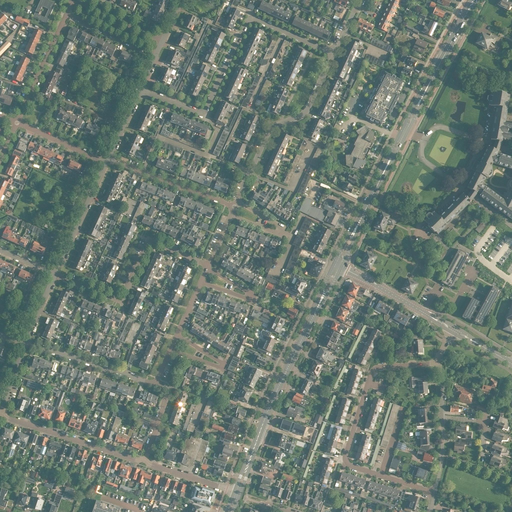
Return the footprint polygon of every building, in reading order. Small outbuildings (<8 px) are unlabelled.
[(33,17),(46,23),(55,3),(48,0),(40,0),(36,8),(40,10),(42,6),(48,9),(45,17),(38,14),(39,12),(36,11),(33,17)] [(130,0),(126,8),(133,11),(137,4),(132,1),(130,0)] [(503,9),(506,11),(507,9),(508,10),(511,5),(511,2),(507,0),(498,0),(497,4),(503,8),(503,9)] [(259,9),(265,12),(268,4),(262,1),(259,9)] [(157,8),(164,11),(167,6),(159,2),(158,5),(153,3),(151,5),(157,8)] [(265,12),(270,14),(274,7),(271,5),(272,3),(270,2),(269,2),(268,4),(265,12)] [(389,3),(387,8),(394,11),(395,12),(396,10),(395,9),(396,7),(389,3)] [(230,14),(237,17),(240,12),(236,10),(237,7),(232,4),(230,7),(229,7),(227,13),(230,14)] [(274,7),(270,14),(276,17),(281,7),(275,4),(274,7)] [(285,12),(282,11),(283,8),(281,7),(276,17),(282,19),(285,12)] [(436,7),(435,10),(433,13),(435,14),(442,18),(444,12),(441,10),(441,9),(436,7)] [(149,11),(154,13),(161,17),(164,11),(157,8),(155,11),(149,8),(149,11)] [(395,15),(394,15),(393,14),(394,11),(387,8),(384,13),(392,16),(394,18),(395,15)] [(286,9),(285,12),(282,19),(288,22),(291,15),(288,13),(289,11),(286,9)] [(143,16),(159,23),(161,17),(146,10),(143,16)] [(0,14),(0,19),(3,23),(6,26),(8,24),(5,20),(7,18),(2,13),(0,14)] [(384,13),(382,17),(389,21),(391,21),(391,20),(390,19),(392,16),(384,13)] [(186,20),(194,24),(196,25),(199,19),(196,17),(196,18),(189,14),(186,20)] [(230,14),(227,20),(235,23),(237,17),(230,14)] [(292,24),(298,27),(301,19),(296,17),(292,24)] [(382,17),(380,22),(387,26),(388,26),(389,24),(388,24),(389,21),(382,17)] [(358,26),(361,28),(364,20),(360,18),(355,26),(358,27),(358,26)] [(298,27),(304,29),(307,22),(301,19),(298,27)] [(194,24),(186,20),(183,26),(191,30),(194,24)] [(235,23),(227,20),(224,26),(232,29),(235,23)] [(363,29),(365,30),(369,23),(364,20),(361,28),(360,29),(362,30),(363,29)] [(422,24),(434,30),(437,24),(431,21),(429,24),(423,22),(422,24)] [(304,29),(309,32),(313,25),(307,22),(304,29)] [(387,26),(380,22),(377,27),(386,31),(387,29),(386,28),(387,26)] [(369,23),(365,30),(365,31),(367,32),(367,31),(370,33),(374,25),(369,23)] [(434,30),(422,24),(420,28),(421,28),(420,30),(421,31),(425,33),(431,36),(432,35),(434,32),(433,31),(434,30)] [(211,28),(217,31),(215,37),(222,40),(225,35),(221,33),(222,30),(212,25),(211,28)] [(309,32),(315,35),(319,27),(313,25),(309,32)] [(315,35),(321,37),(324,30),(319,27),(315,35)] [(66,41),(74,44),(75,41),(74,41),(79,30),(79,29),(78,29),(77,28),(76,28),(75,28),(74,28),(73,28),(72,28),(71,29),(70,29),(70,30),(71,31),(69,35),(68,35),(67,38),(66,41)] [(253,34),(260,38),(265,40),(266,37),(262,35),(263,32),(255,28),(253,34)] [(29,33),(32,35),(40,38),(42,33),(35,29),(33,32),(29,31),(28,33),(29,33)] [(78,39),(84,42),(88,34),(86,33),(87,32),(85,31),(84,32),(82,31),(80,30),(79,32),(75,41),(77,42),(78,39)] [(324,30),(321,37),(327,40),(330,33),(324,30)] [(178,38),(186,42),(188,36),(180,32),(178,38)] [(26,38),(30,40),(37,44),(40,38),(32,35),(29,33),(28,37),(27,36),(26,38)] [(482,48),(483,49),(485,49),(486,48),(487,48),(491,41),(494,43),(497,37),(491,34),(489,36),(487,35),(487,36),(482,33),(476,42),(483,46),(482,46),(482,48)] [(88,49),(94,37),(88,34),(84,42),(87,43),(86,48),(88,49)] [(253,34),(250,40),(258,43),(260,38),(253,34)] [(210,38),(213,40),(212,43),(220,46),(222,40),(215,37),(211,35),(210,38)] [(94,37),(88,50),(90,51),(93,46),(96,47),(100,40),(98,39),(98,37),(96,36),(96,38),(94,37)] [(186,42),(178,38),(175,44),(183,48),(186,42)] [(362,46),(364,43),(356,39),(355,42),(351,40),(349,46),(356,50),(359,45),(362,46)] [(413,48),(423,52),(427,43),(417,39),(413,48)] [(23,44),(27,46),(35,49),(37,44),(30,40),(28,43),(24,42),(23,44)] [(64,45),(63,46),(71,50),(71,49),(74,44),(66,41),(66,40),(65,42),(64,42),(63,44),(64,45)] [(102,41),(100,40),(96,47),(99,49),(96,54),(99,55),(105,42),(103,41),(102,40),(102,41)] [(250,40),(247,46),(255,49),(258,43),(250,40)] [(0,48),(0,55),(11,44),(7,41),(0,48)] [(104,51),(107,53),(111,45),(109,44),(109,42),(108,42),(107,43),(105,42),(99,55),(101,55),(104,51)] [(212,43),(209,48),(217,52),(220,46),(212,43)] [(307,52),(304,50),(305,48),(297,44),(295,48),(298,50),(296,54),(304,58),(307,52)] [(111,45),(107,53),(110,54),(110,56),(112,57),(111,60),(114,61),(119,50),(116,49),(117,48),(111,45)] [(21,49),(25,51),(27,52),(32,55),(35,49),(27,46),(26,49),(22,47),(21,49)] [(71,54),(72,51),(71,50),(63,46),(62,48),(61,47),(60,49),(61,50),(60,52),(73,58),(74,58),(75,55),(71,54)] [(255,49),(247,46),(245,51),(252,55),(255,49)] [(346,52),(354,55),(356,50),(349,46),(346,52)] [(217,52),(209,48),(207,47),(204,53),(207,54),(214,58),(217,52)] [(121,59),(124,61),(128,53),(122,50),(121,52),(119,50),(114,61),(116,62),(118,59),(120,60),(121,59)] [(172,50),(169,56),(177,59),(180,54),(172,50)] [(254,55),(252,55),(245,51),(242,57),(250,60),(253,62),(254,59),(253,58),(254,55)] [(72,60),(73,58),(60,52),(60,54),(58,53),(57,55),(59,56),(58,58),(66,61),(67,58),(71,59),(72,60)] [(344,58),(351,61),(354,55),(346,52),(344,58)] [(403,63),(405,63),(406,64),(406,63),(414,67),(417,61),(409,57),(410,56),(410,55),(405,52),(403,52),(402,55),(401,57),(403,58),(405,59),(403,63)] [(128,53),(124,61),(127,62),(126,67),(128,68),(133,56),(128,53)] [(214,58),(207,54),(204,60),(212,64),(214,58)] [(294,60),(301,63),(304,58),(296,54),(294,60)] [(177,59),(169,56),(167,62),(177,66),(179,60),(177,59)] [(15,61),(19,62),(27,66),(30,60),(22,57),(21,60),(16,59),(15,61)] [(239,63),(247,66),(248,67),(250,64),(248,64),(250,60),(242,57),(239,63)] [(64,65),(66,61),(58,58),(57,59),(56,59),(56,60),(56,61),(55,63),(60,66),(59,70),(65,73),(67,69),(65,67),(66,65),(64,65)] [(341,63),(349,67),(351,61),(344,58),(341,63)] [(294,60),(292,62),(291,65),(299,69),(301,63),(294,60)] [(398,71),(401,72),(409,76),(412,70),(403,67),(405,63),(403,63),(400,61),(399,62),(396,60),(394,63),(398,65),(398,67),(400,68),(398,71)] [(27,66),(19,62),(18,65),(14,64),(13,66),(17,68),(25,71),(27,66)] [(341,63),(338,69),(346,73),(347,73),(350,67),(349,67),(341,63)] [(299,69),(291,65),(288,64),(287,67),(287,68),(286,70),(288,71),(296,75),(299,69)] [(202,65),(199,70),(207,74),(210,68),(202,65)] [(161,74),(169,77),(171,78),(173,75),(171,74),(172,71),(173,69),(166,66),(165,68),(164,68),(161,74)] [(241,67),(240,69),(237,68),(235,73),(242,77),(244,73),(247,74),(248,71),(241,67)] [(11,71),(15,73),(22,77),(25,71),(17,68),(16,71),(11,69),(11,71)] [(480,68),(479,70),(478,73),(489,78),(492,74),(480,68)] [(49,77),(57,80),(58,81),(59,77),(64,77),(66,73),(65,73),(59,70),(57,69),(55,72),(52,71),(49,77)] [(343,78),(346,73),(338,69),(336,75),(343,78)] [(207,74),(199,70),(197,76),(204,80),(207,74)] [(288,71),(286,76),(286,77),(294,80),(296,75),(288,71)] [(365,112),(363,116),(370,120),(369,121),(373,122),(373,121),(380,125),(382,121),(384,122),(386,117),(385,116),(386,112),(389,114),(393,107),(396,102),(395,102),(399,95),(396,93),(398,90),(399,91),(402,86),(400,85),(402,81),(395,77),(392,75),(392,76),(385,72),(383,76),(381,76),(379,80),(380,81),(376,89),(374,88),(372,92),(371,94),(369,98),(371,99),(367,107),(365,106),(363,111),(365,112)] [(8,77),(12,79),(20,82),(22,77),(15,73),(13,76),(9,75),(8,77)] [(232,79),(240,83),(242,77),(235,73),(232,79)] [(169,77),(161,74),(158,79),(162,81),(166,83),(169,77)] [(195,75),(192,81),(202,85),(204,80),(195,75)] [(56,83),(57,80),(49,77),(46,82),(58,88),(59,85),(56,83)] [(291,86),(294,80),(286,77),(284,80),(283,79),(281,80),(280,83),(285,86),(286,84),(291,86)] [(356,78),(351,90),(354,91),(360,80),(356,78)] [(229,85),(237,88),(240,83),(232,79),(229,85)] [(331,85),(337,88),(338,89),(341,83),(334,79),(331,85)] [(174,93),(175,90),(179,82),(176,81),(174,86),(170,85),(168,90),(174,93)] [(202,85),(192,81),(191,81),(190,83),(191,84),(190,87),(191,88),(199,91),(202,85)] [(57,90),(58,88),(46,82),(46,84),(45,84),(44,85),(45,86),(44,88),(52,92),(53,88),(57,90)] [(281,88),(278,93),(286,97),(289,91),(285,90),(287,87),(279,84),(278,87),(281,88)] [(227,91),(234,94),(237,88),(229,85),(227,91)] [(338,95),(340,90),(338,89),(337,88),(331,85),(328,91),(338,95)] [(50,95),(52,92),(44,88),(41,94),(48,97),(47,100),(52,102),(54,99),(50,95)] [(199,91),(191,88),(189,93),(196,97),(199,91)] [(235,98),(233,97),(234,94),(227,91),(224,96),(227,98),(226,100),(233,103),(235,98)] [(339,96),(338,95),(328,91),(326,97),(333,100),(335,97),(337,98),(339,96)] [(8,92),(7,96),(4,104),(10,106),(13,98),(9,97),(10,92),(8,92)] [(286,97),(278,93),(275,92),(272,98),(275,99),(283,103),(286,97)] [(489,103),(488,106),(495,107),(490,141),(496,141),(493,149),(488,147),(479,163),(476,161),(474,165),(472,168),(476,170),(467,188),(471,190),(466,197),(463,193),(439,217),(433,212),(431,214),(428,214),(426,215),(427,218),(424,221),(428,225),(427,226),(434,233),(435,232),(438,234),(471,201),(477,193),(480,195),(478,197),(511,220),(511,218),(511,158),(500,155),(499,157),(497,156),(502,143),(503,139),(511,140),(511,123),(505,122),(509,96),(505,96),(506,94),(497,93),(497,94),(491,93),(490,97),(487,98),(487,102),(489,103)] [(335,101),(333,100),(326,97),(323,102),(330,106),(332,107),(335,101)] [(275,99),(273,105),(281,108),(283,103),(275,99)] [(219,107),(227,111),(229,111),(232,105),(222,101),(219,107)] [(320,108),(328,112),(330,106),(323,102),(320,108)] [(57,118),(62,121),(66,113),(64,112),(64,111),(63,110),(62,111),(60,110),(59,110),(61,107),(60,105),(57,107),(55,113),(56,114),(55,117),(57,118)] [(147,105),(144,111),(152,114),(154,109),(147,105)] [(273,105),(270,111),(269,113),(273,115),(275,113),(278,114),(281,108),(273,105)] [(219,107),(216,113),(224,116),(227,111),(219,107)] [(330,113),(328,112),(320,108),(318,114),(325,118),(326,119),(330,117),(329,115),(330,113)] [(152,114),(144,111),(141,117),(149,120),(152,114)] [(72,115),(66,113),(62,121),(68,123),(72,115)] [(169,125),(170,122),(176,124),(179,116),(173,113),(172,117),(169,116),(166,124),(169,125)] [(224,116),(216,113),(214,119),(217,120),(216,123),(223,126),(224,123),(222,122),(224,116)] [(252,114),(249,120),(257,124),(259,118),(252,114)] [(72,115),(68,123),(74,126),(77,118),(76,117),(76,116),(74,115),(74,116),(72,115)] [(177,128),(178,125),(182,126),(185,118),(179,116),(176,124),(175,127),(177,128)] [(102,122),(104,120),(104,119),(98,117),(97,119),(95,123),(94,126),(90,134),(96,136),(100,128),(97,127),(100,121),(102,122)] [(149,120),(141,117),(139,122),(147,126),(149,120)] [(77,118),(74,126),(79,129),(80,127),(82,129),(85,123),(83,122),(83,121),(77,118)] [(187,131),(188,128),(191,120),(185,118),(182,126),(181,129),(187,131)] [(313,124),(320,128),(323,129),(324,126),(322,125),(323,122),(315,118),(313,124)] [(243,125),(246,126),(254,130),(257,124),(249,120),(246,119),(243,125)] [(191,120),(188,128),(194,130),(197,123),(191,120)] [(147,126),(139,122),(136,128),(144,132),(147,126)] [(85,123),(82,129),(85,130),(85,131),(90,134),(94,126),(88,123),(88,124),(85,123)] [(194,130),(199,133),(202,125),(197,123),(194,130)] [(321,132),(319,131),(320,128),(313,124),(310,130),(318,133),(319,134),(321,132)] [(209,127),(202,125),(199,133),(205,135),(204,137),(209,139),(212,131),(208,130),(209,127)] [(246,126),(244,132),(251,135),(254,130),(246,126)] [(363,161),(366,156),(366,157),(367,155),(366,155),(369,149),(370,149),(370,148),(373,143),(373,140),(375,140),(375,136),(373,137),(373,133),(368,130),(368,128),(364,126),(361,128),(360,127),(357,129),(358,130),(356,131),(358,133),(353,141),(355,142),(353,145),(355,146),(354,149),(352,148),(348,156),(346,156),(346,158),(344,158),(345,161),(346,161),(346,165),(351,167),(351,166),(357,169),(360,166),(361,168),(363,166),(362,165),(365,163),(364,162),(363,161)] [(172,133),(165,130),(165,129),(163,128),(161,134),(167,137),(172,135),(172,133)] [(315,139),(318,133),(310,130),(307,136),(315,139)] [(244,132),(242,135),(240,134),(239,137),(248,141),(251,135),(244,132)] [(290,140),(289,140),(290,136),(282,133),(280,139),(287,142),(289,143),(290,140)] [(134,134),(131,140),(139,143),(141,137),(134,134)] [(16,151),(24,154),(30,143),(28,142),(28,141),(21,137),(18,143),(19,144),(16,151)] [(285,148),(287,143),(287,142),(280,139),(277,144),(285,148)] [(27,148),(33,151),(36,145),(37,141),(35,140),(34,144),(30,142),(27,148)] [(139,147),(137,146),(139,143),(131,140),(128,145),(136,149),(138,150),(139,147)] [(239,142),(236,148),(244,152),(246,146),(239,142)] [(39,154),(41,147),(43,144),(41,143),(39,146),(36,145),(33,151),(32,153),(38,155),(39,154)] [(282,154),(284,150),(285,148),(277,144),(274,150),(282,154)] [(131,156),(132,154),(133,155),(136,149),(128,145),(125,153),(131,156)] [(183,149),(172,145),(172,146),(173,149),(176,148),(178,152),(178,153),(181,154),(183,149)] [(39,154),(44,156),(48,148),(48,146),(46,146),(45,149),(41,147),(39,154)] [(296,157),(300,155),(299,153),(302,151),(303,152),(306,147),(301,149),(300,148),(296,156),(296,157)] [(43,158),(48,160),(49,158),(52,152),(54,149),(52,148),(51,149),(48,148),(44,156),(43,158)] [(233,154),(241,158),(244,152),(236,148),(233,154)] [(24,154),(16,151),(16,150),(15,150),(13,156),(19,159),(20,157),(23,158),(24,154)] [(55,161),(58,155),(59,151),(56,150),(55,153),(52,152),(49,158),(48,160),(54,163),(55,161)] [(284,155),(282,154),(274,150),(272,156),(279,159),(280,160),(281,158),(283,158),(284,155)] [(62,160),(65,154),(63,153),(61,156),(58,155),(55,161),(54,163),(59,165),(60,163),(60,164),(62,160)] [(238,163),(241,158),(233,154),(231,153),(229,159),(227,162),(233,164),(234,161),(238,163)] [(22,160),(19,159),(13,156),(10,162),(17,165),(18,162),(20,163),(22,160)] [(272,156),(270,160),(269,161),(277,165),(279,159),(272,156)] [(156,166),(162,168),(165,160),(159,158),(156,166)] [(166,158),(165,160),(162,168),(168,171),(172,160),(169,159),(169,160),(166,158)] [(63,165),(64,165),(62,169),(64,169),(71,173),(76,163),(70,160),(69,162),(65,160),(64,161),(63,165)] [(172,160),(168,171),(174,173),(178,162),(172,160)] [(277,165),(269,161),(266,167),(274,171),(276,172),(279,166),(277,165)] [(10,162),(8,166),(7,167),(17,172),(20,166),(17,165),(10,162)] [(77,179),(79,180),(84,169),(80,167),(81,165),(76,163),(71,173),(76,175),(76,176),(76,177),(76,178),(77,179)] [(180,175),(186,178),(189,168),(190,165),(188,165),(187,167),(184,166),(180,175)] [(189,168),(186,178),(192,180),(195,170),(197,165),(195,165),(194,169),(193,168),(193,169),(189,168)] [(15,178),(17,172),(7,167),(5,173),(15,178)] [(195,170),(192,180),(197,182),(201,173),(203,167),(201,167),(199,171),(198,172),(195,170)] [(264,173),(269,176),(268,178),(273,179),(275,175),(272,174),(274,171),(266,167),(264,173)] [(201,173),(197,182),(203,184),(206,177),(209,170),(207,169),(205,173),(204,174),(201,173)] [(120,171),(119,173),(116,172),(114,178),(120,181),(122,176),(124,177),(126,174),(120,171)] [(207,174),(206,177),(203,184),(209,186),(211,182),(213,183),(215,178),(217,173),(213,171),(211,175),(207,174)] [(348,176),(346,180),(354,184),(357,178),(355,177),(356,176),(352,174),(352,175),(345,172),(344,174),(348,176)] [(215,178),(213,183),(215,184),(214,188),(220,190),(222,183),(224,179),(221,178),(221,179),(218,178),(218,177),(216,176),(215,178)] [(0,185),(8,189),(8,190),(11,184),(13,186),(15,182),(5,177),(4,180),(2,179),(0,182),(0,185)] [(114,178),(111,183),(120,188),(123,182),(120,181),(114,178)] [(224,179),(222,183),(220,190),(226,193),(229,183),(226,182),(227,180),(224,179)] [(350,187),(351,185),(342,181),(341,183),(345,185),(343,189),(351,193),(353,188),(350,187)] [(143,182),(142,183),(139,182),(136,190),(140,192),(139,193),(144,195),(146,191),(148,184),(143,182)] [(109,189),(115,192),(117,193),(120,188),(111,183),(109,189)] [(148,184),(146,191),(144,195),(146,197),(148,192),(151,193),(154,186),(148,184)] [(159,189),(154,186),(151,193),(154,194),(152,198),(155,199),(156,195),(159,189)] [(106,195),(113,198),(115,199),(117,193),(115,192),(109,189),(106,195)] [(156,195),(162,197),(165,191),(159,189),(156,195)] [(260,190),(257,193),(255,192),(251,199),(256,202),(260,195),(263,191),(260,190)] [(167,201),(167,200),(170,193),(165,191),(162,197),(164,198),(164,200),(167,201)] [(265,191),(262,196),(260,195),(256,202),(261,205),(268,193),(265,191)] [(170,193),(167,200),(166,203),(168,204),(170,201),(173,202),(176,195),(170,193)] [(271,201),(268,200),(271,195),(268,193),(261,205),(266,208),(271,201)] [(113,198),(106,195),(103,200),(110,203),(113,198)] [(271,200),(271,201),(266,208),(271,211),(279,199),(280,197),(277,195),(273,201),(271,200)] [(178,206),(183,208),(187,199),(181,197),(180,201),(177,200),(174,208),(177,209),(178,206)] [(339,216),(329,211),(328,212),(312,204),(314,200),(306,197),(299,210),(303,213),(310,216),(334,228),(339,216)] [(184,206),(190,208),(192,201),(187,199),(183,208),(184,206)] [(277,214),(281,207),(282,205),(279,204),(281,201),(279,199),(271,211),(277,214)] [(323,205),(339,212),(340,210),(342,211),(345,204),(336,200),(333,205),(325,201),(323,205)] [(190,208),(195,210),(198,203),(192,201),(190,208)] [(116,206),(115,209),(120,211),(124,203),(121,202),(119,207),(116,206)] [(198,203),(195,210),(194,212),(200,214),(200,212),(203,205),(203,204),(201,203),(200,204),(198,203)] [(286,204),(283,209),(281,207),(277,214),(282,217),(289,206),(286,204)] [(200,212),(206,214),(209,207),(203,205),(200,212)] [(98,212),(105,215),(107,216),(110,210),(101,206),(98,212)] [(287,220),(291,214),(292,213),(291,211),(289,210),(291,207),(289,206),(282,217),(287,220)] [(209,207),(206,214),(212,216),(214,210),(209,207)] [(98,212),(96,217),(102,220),(105,215),(98,212)] [(373,230),(376,232),(377,230),(382,232),(387,222),(392,225),(395,219),(381,212),(378,218),(377,219),(377,221),(377,222),(373,230)] [(142,222),(142,223),(144,224),(145,223),(148,225),(151,218),(150,218),(151,216),(152,215),(149,214),(148,214),(147,217),(145,216),(142,222)] [(153,227),(153,228),(156,229),(156,228),(159,230),(162,223),(163,221),(164,217),(161,216),(160,219),(157,218),(156,221),(153,227)] [(93,223),(100,226),(102,227),(103,224),(104,225),(106,222),(102,220),(96,217),(93,223)] [(151,218),(148,225),(150,225),(150,226),(153,228),(153,227),(156,221),(151,218)] [(93,223),(91,228),(97,231),(99,232),(100,230),(102,231),(103,227),(102,227),(100,226),(93,223)] [(129,223),(127,226),(120,223),(119,226),(123,227),(126,229),(134,232),(136,226),(129,223)] [(162,223),(159,230),(161,231),(164,233),(164,232),(167,226),(162,223)] [(2,236),(8,239),(11,232),(12,231),(8,229),(9,228),(7,226),(6,227),(4,226),(4,225),(2,224),(0,228),(0,233),(3,234),(2,236)] [(172,228),(170,234),(172,235),(171,236),(174,237),(175,237),(177,232),(180,234),(182,228),(179,227),(178,231),(175,229),(176,227),(176,226),(174,225),(174,226),(172,228)] [(164,232),(164,233),(167,234),(167,233),(170,234),(172,228),(167,226),(164,232)] [(234,229),(233,230),(231,237),(234,239),(234,238),(237,239),(239,235),(241,236),(244,229),(238,227),(237,230),(234,229)] [(320,233),(329,237),(332,232),(323,227),(320,233)] [(99,232),(97,231),(91,228),(88,234),(97,238),(99,232)] [(182,228),(180,233),(183,235),(182,237),(181,240),(186,242),(192,230),(188,228),(186,234),(183,233),(185,229),(182,228)] [(17,234),(18,232),(12,229),(12,231),(8,239),(13,242),(17,234)] [(126,229),(124,234),(131,238),(134,232),(126,229)] [(247,238),(250,231),(244,229),(241,236),(247,238)] [(192,230),(186,242),(188,243),(191,245),(191,244),(192,245),(194,238),(191,237),(194,231),(192,230)] [(247,246),(249,242),(251,243),(253,240),(255,233),(250,231),(247,238),(246,241),(245,244),(244,245),(247,246)] [(253,240),(255,241),(253,247),(256,248),(261,235),(255,233),(253,240)] [(326,243),(329,237),(320,233),(317,239),(326,243)] [(22,238),(19,236),(19,235),(17,234),(17,235),(13,242),(19,244),(22,238)] [(22,238),(19,244),(25,247),(26,244),(28,244),(31,238),(24,234),(22,238)] [(124,234),(122,238),(115,235),(115,237),(121,240),(129,243),(131,238),(124,234)] [(258,249),(261,243),(264,244),(267,237),(261,235),(256,248),(258,249)] [(194,238),(192,245),(194,246),(196,247),(197,247),(200,241),(201,238),(196,236),(194,238)] [(129,243),(121,240),(115,237),(113,240),(120,243),(119,245),(126,249),(129,243)] [(270,246),(272,239),(267,237),(264,244),(270,246)] [(86,239),(83,245),(90,248),(90,247),(91,248),(94,243),(86,239)] [(278,241),(272,239),(270,246),(269,249),(267,252),(269,253),(271,249),(278,252),(281,246),(277,244),(278,241)] [(324,249),(326,243),(317,239),(315,244),(324,249)] [(30,250),(36,252),(40,244),(34,241),(30,250)] [(40,244),(36,252),(42,255),(46,246),(40,244)] [(321,254),(324,249),(315,244),(312,250),(321,254)] [(91,249),(90,248),(83,245),(81,250),(87,253),(89,254),(91,249)] [(119,245),(117,248),(111,245),(109,247),(116,251),(124,254),(126,249),(119,245)] [(226,246),(220,261),(223,262),(229,247),(226,246)] [(124,254),(116,251),(109,247),(108,250),(115,253),(114,256),(121,260),(124,254)] [(458,249),(440,282),(450,287),(468,254),(458,249)] [(89,254),(87,253),(81,250),(78,256),(85,259),(87,260),(89,254)] [(164,260),(162,258),(163,256),(156,252),(153,258),(160,261),(163,262),(169,265),(171,260),(168,259),(167,262),(164,260)] [(375,257),(366,252),(360,264),(365,267),(365,269),(367,270),(368,269),(369,269),(375,257)] [(226,268),(230,262),(233,257),(230,255),(227,260),(225,259),(221,265),(226,268)] [(87,260),(85,259),(78,256),(76,261),(82,264),(84,265),(87,260)] [(153,258),(151,263),(158,267),(160,261),(153,258)] [(230,262),(226,268),(231,271),(238,260),(235,258),(232,263),(230,262)] [(308,273),(307,274),(308,274),(308,273),(317,278),(322,269),(321,268),(323,265),(309,258),(308,262),(313,264),(310,270),(307,268),(305,271),(308,273)] [(108,262),(111,264),(110,266),(102,263),(101,265),(109,269),(115,272),(118,266),(114,264),(115,262),(109,259),(108,262)] [(240,268),(237,266),(240,261),(238,260),(231,271),(237,275),(240,268)] [(84,265),(82,264),(76,261),(73,267),(79,270),(81,267),(83,268),(84,265)] [(6,273),(7,271),(10,264),(4,262),(0,271),(6,273)] [(175,263),(174,262),(171,267),(173,268),(179,271),(182,272),(189,275),(192,269),(191,269),(192,268),(189,267),(188,268),(184,266),(183,269),(177,266),(178,264),(175,262),(175,263)] [(151,263),(148,269),(161,275),(162,273),(159,272),(159,271),(157,270),(158,267),(151,263)] [(242,278),(247,281),(252,272),(249,270),(253,264),(250,263),(249,266),(242,278)] [(10,264),(7,271),(6,273),(6,274),(13,277),(14,274),(13,273),(16,267),(10,264)] [(249,266),(246,264),(243,269),(240,268),(237,275),(242,278),(249,266)] [(115,272),(109,269),(101,265),(100,268),(107,272),(106,274),(112,277),(115,272)] [(18,276),(24,279),(27,272),(21,269),(18,276)] [(148,269),(146,274),(153,278),(154,275),(157,276),(160,277),(161,275),(148,269)] [(252,284),(256,277),(257,275),(259,272),(258,271),(256,270),(254,273),(252,272),(247,281),(252,284)] [(112,277),(106,274),(99,271),(98,274),(105,277),(103,280),(110,283),(112,277)] [(27,272),(24,279),(30,282),(33,275),(27,272)] [(179,277),(187,281),(189,275),(182,272),(179,277)] [(155,279),(153,278),(146,274),(143,280),(151,283),(153,284),(156,286),(157,284),(154,282),(155,279)] [(292,283),(303,289),(306,283),(302,281),(303,278),(295,274),(294,276),(294,279),(292,283)] [(259,276),(257,275),(256,277),(252,284),(257,287),(259,283),(262,285),(264,280),(262,279),(261,280),(258,278),(259,276)] [(179,277),(178,279),(177,283),(184,286),(187,281),(179,277)] [(408,278),(402,288),(411,294),(415,287),(416,287),(417,285),(417,284),(408,278)] [(153,284),(151,283),(143,280),(141,286),(148,289),(150,285),(152,286),(153,284)] [(268,282),(267,282),(265,280),(264,280),(262,285),(259,292),(259,294),(262,295),(264,290),(268,282)] [(174,288),(182,292),(184,289),(183,289),(184,286),(177,283),(174,288)] [(292,283),(289,289),(286,287),(285,290),(295,295),(297,292),(300,294),(303,289),(292,283)] [(368,290),(360,286),(353,283),(352,283),(349,288),(358,292),(370,298),(372,294),(367,292),(368,290)] [(492,286),(473,321),(481,325),(500,290),(492,286)] [(172,294),(179,297),(182,292),(174,288),(172,293),(172,294)] [(358,292),(349,288),(347,293),(355,297),(356,294),(362,297),(363,294),(358,292)] [(66,289),(65,292),(62,290),(60,296),(67,299),(73,302),(74,300),(68,297),(69,294),(72,295),(74,292),(66,289)] [(272,295),(286,301),(289,296),(275,289),(272,295)] [(138,291),(136,296),(143,300),(149,303),(150,300),(144,297),(145,295),(147,296),(149,292),(143,290),(141,292),(138,291)] [(172,294),(169,292),(166,291),(165,293),(168,294),(167,298),(172,301),(173,301),(177,303),(177,302),(179,300),(178,299),(179,297),(172,294)] [(211,303),(214,295),(208,294),(205,301),(211,303)] [(216,307),(217,305),(219,297),(214,295),(211,303),(214,304),(212,309),(215,310),(216,307)] [(357,306),(359,303),(353,301),(354,299),(346,295),(344,300),(357,306)] [(73,302),(67,299),(60,296),(57,302),(65,305),(66,302),(72,304),(73,302)] [(136,296),(133,302),(140,305),(143,300),(136,296)] [(223,307),(225,299),(219,297),(217,305),(216,307),(218,308),(219,306),(223,307)] [(379,300),(377,304),(375,303),(371,309),(374,310),(375,308),(381,311),(385,304),(382,302),(383,299),(381,298),(380,298),(379,300)] [(472,298),(462,316),(470,320),(479,302),(472,298)] [(226,314),(228,309),(231,301),(225,299),(223,307),(225,308),(223,313),(226,314)] [(86,311),(87,309),(90,302),(84,300),(81,306),(84,308),(81,314),(84,315),(86,311)] [(356,309),(357,306),(344,300),(341,305),(351,310),(353,307),(356,309)] [(231,301),(228,309),(226,314),(229,315),(230,312),(233,313),(234,311),(236,303),(231,301)] [(57,302),(55,307),(62,310),(65,311),(66,309),(66,308),(64,307),(65,305),(57,302)] [(87,309),(93,311),(95,305),(90,302),(87,309)] [(133,302),(131,307),(144,313),(147,315),(148,313),(139,309),(141,305),(140,305),(133,302)] [(164,311),(171,314),(173,309),(171,307),(172,305),(168,304),(167,306),(165,309),(154,303),(153,306),(157,308),(164,311)] [(234,311),(240,312),(242,305),(236,303),(234,311)] [(389,311),(393,305),(391,304),(388,306),(385,304),(381,311),(385,313),(384,314),(384,320),(387,321),(392,312),(389,311)] [(511,304),(503,329),(511,332),(511,304)] [(102,311),(100,310),(101,307),(95,305),(93,311),(90,317),(93,318),(95,312),(98,313),(96,317),(99,318),(102,311)] [(239,314),(238,318),(241,319),(242,313),(246,314),(248,307),(242,305),(240,312),(239,314)] [(291,315),(290,318),(293,319),(294,317),(295,317),(298,311),(293,308),(294,308),(289,306),(287,309),(289,310),(287,314),(291,315)] [(65,311),(62,310),(55,307),(53,313),(60,316),(61,312),(67,315),(68,313),(65,311)] [(131,307),(128,313),(135,316),(137,312),(143,315),(144,313),(131,307)] [(340,307),(338,312),(352,319),(354,316),(350,314),(347,313),(348,311),(340,307)] [(171,314),(164,311),(158,308),(157,308),(156,310),(159,312),(158,315),(162,317),(168,320),(171,314)] [(198,308),(197,311),(200,313),(206,316),(208,312),(198,308)] [(397,310),(398,311),(395,314),(393,313),(389,319),(388,322),(390,323),(392,321),(398,324),(399,322),(403,314),(400,313),(401,309),(399,308),(399,309),(398,308),(397,310)] [(107,320),(108,318),(111,311),(106,309),(104,312),(102,311),(99,317),(105,319),(107,320)] [(257,318),(260,312),(254,309),(251,316),(257,318)] [(113,323),(114,320),(117,313),(111,311),(108,318),(107,320),(106,324),(107,324),(109,321),(113,323)] [(352,319),(338,312),(336,317),(344,321),(345,319),(347,320),(351,322),(352,319)] [(114,320),(113,323),(112,326),(113,327),(116,321),(119,322),(118,326),(121,327),(124,321),(121,319),(122,316),(117,313),(114,320)] [(265,318),(268,320),(282,326),(285,321),(276,317),(275,319),(262,313),(261,316),(265,318)] [(406,316),(403,314),(399,322),(405,325),(404,327),(409,330),(413,324),(407,321),(409,318),(410,318),(411,316),(411,315),(409,314),(406,316)] [(162,317),(160,319),(154,316),(152,319),(159,322),(166,325),(168,320),(162,317)] [(50,319),(48,324),(55,327),(57,322),(50,319)] [(166,325),(159,322),(152,319),(151,321),(158,325),(157,328),(163,330),(166,325)] [(279,333),(282,327),(282,326),(268,320),(267,323),(272,325),(271,329),(279,333)] [(330,329),(344,335),(348,327),(334,320),(332,324),(331,325),(330,327),(330,328),(330,329)] [(190,328),(192,329),(190,331),(196,334),(200,328),(203,322),(200,321),(198,324),(193,322),(190,328)] [(48,324),(45,330),(53,333),(55,327),(48,324)] [(242,335),(242,334),(243,333),(245,327),(236,324),(234,330),(242,335)] [(202,330),(201,328),(200,328),(196,334),(201,338),(207,329),(205,327),(204,327),(202,330)] [(374,328),(371,334),(378,338),(381,332),(374,328)] [(212,332),(207,329),(201,338),(207,341),(209,342),(217,330),(214,329),(212,332)] [(53,333),(45,330),(44,332),(43,331),(43,332),(41,337),(46,339),(45,339),(49,341),(50,338),(51,335),(54,336),(55,334),(53,333)] [(151,339),(159,342),(161,337),(159,335),(160,333),(155,330),(154,333),(153,336),(141,331),(140,333),(144,336),(151,339)] [(217,330),(209,342),(211,343),(211,344),(217,347),(221,341),(215,338),(219,332),(217,330)] [(266,340),(265,342),(273,346),(275,340),(268,337),(270,333),(262,330),(261,333),(263,339),(266,340)] [(327,332),(328,333),(327,335),(335,338),(338,333),(329,330),(327,332)] [(70,334),(69,337),(67,343),(73,345),(75,339),(76,336),(70,334)] [(326,334),(324,339),(325,339),(333,343),(335,344),(336,342),(339,343),(340,340),(337,339),(335,338),(327,335),(326,334)] [(371,334),(368,339),(375,343),(378,338),(371,334)] [(413,353),(422,352),(421,340),(417,341),(416,334),(410,334),(410,339),(412,339),(413,353)] [(88,336),(86,335),(85,339),(81,338),(80,340),(78,347),(84,349),(86,342),(88,336)] [(159,342),(151,339),(144,336),(144,338),(147,339),(147,340),(150,341),(149,344),(156,348),(159,342)] [(232,346),(231,347),(229,346),(230,343),(230,342),(231,340),(230,338),(226,344),(222,350),(228,354),(229,352),(233,354),(236,347),(235,346),(232,346)] [(270,352),(273,346),(265,342),(259,339),(257,342),(257,344),(257,345),(257,346),(258,346),(259,347),(257,350),(265,354),(267,351),(270,352)] [(333,343),(325,339),(324,341),(323,341),(322,343),(323,344),(331,348),(333,343)] [(368,339),(365,345),(372,349),(375,343),(368,339)] [(102,354),(104,348),(106,342),(106,341),(102,340),(100,347),(98,346),(96,352),(102,354)] [(221,341),(217,347),(222,350),(226,344),(221,341)] [(102,354),(107,356),(109,350),(110,347),(107,346),(108,342),(106,342),(104,348),(102,354)] [(113,358),(115,351),(117,345),(114,344),(113,347),(112,350),(109,350),(107,356),(113,358)] [(139,346),(146,350),(154,353),(156,348),(149,344),(147,347),(141,344),(139,346)] [(244,346),(238,344),(233,355),(233,357),(238,359),(239,357),(240,358),(244,346)] [(121,353),(118,352),(120,345),(119,345),(117,345),(115,351),(113,358),(119,360),(121,353)] [(365,345),(362,351),(370,354),(372,349),(365,345)] [(138,349),(145,352),(144,355),(151,358),(154,353),(146,350),(139,346),(138,349)] [(320,346),(318,352),(333,359),(334,356),(328,353),(329,351),(320,346)] [(254,354),(251,361),(258,365),(259,364),(264,366),(267,360),(262,357),(262,355),(253,351),(252,353),(254,354)] [(362,351),(360,356),(367,360),(370,354),(362,351)] [(315,357),(316,357),(324,361),(325,359),(331,361),(333,359),(318,352),(315,357)] [(128,361),(129,361),(131,363),(133,359),(138,361),(137,362),(140,363),(139,366),(146,369),(149,364),(141,360),(135,357),(131,355),(128,361)] [(135,357),(141,360),(149,364),(151,358),(144,355),(142,358),(136,355),(135,357)] [(37,367),(40,358),(35,356),(35,357),(33,360),(31,360),(30,365),(32,366),(31,366),(37,368),(37,367)] [(367,360),(360,356),(357,362),(364,365),(367,360)] [(233,357),(231,360),(231,361),(230,364),(232,365),(236,367),(239,360),(233,357)] [(40,358),(37,367),(39,368),(40,366),(43,367),(46,360),(40,358)] [(51,362),(46,360),(43,367),(44,367),(43,369),(48,371),(51,362)] [(314,360),(311,366),(321,371),(322,369),(321,368),(323,364),(314,360)] [(59,367),(56,366),(57,364),(51,362),(48,371),(48,372),(51,373),(52,370),(55,371),(54,373),(57,374),(59,367)] [(247,371),(258,377),(261,371),(258,370),(259,368),(249,364),(246,371),(247,371)] [(59,367),(57,374),(56,376),(60,377),(61,373),(66,374),(68,368),(63,366),(62,368),(59,367)] [(192,374),(195,375),(197,368),(191,366),(189,370),(188,369),(186,376),(191,378),(192,374)] [(321,371),(311,366),(309,372),(311,373),(310,376),(317,379),(318,377),(317,376),(319,372),(320,373),(321,371)] [(203,372),(203,370),(197,368),(195,375),(197,376),(196,379),(202,380),(203,378),(205,372),(203,372)] [(354,369),(352,375),(360,377),(362,371),(354,369)] [(78,382),(79,379),(83,380),(85,373),(79,371),(77,378),(76,382),(78,382)] [(231,380),(232,379),(234,374),(228,371),(225,377),(231,380)] [(248,378),(256,382),(258,377),(247,371),(246,374),(249,376),(248,378)] [(203,378),(211,380),(212,381),(214,374),(208,372),(207,373),(205,372),(203,378)] [(83,380),(82,382),(87,384),(88,382),(90,375),(85,373),(83,380)] [(214,374),(212,381),(213,381),(215,382),(214,386),(217,387),(220,376),(214,374)] [(352,375),(350,381),(358,383),(360,377),(352,375)] [(310,376),(308,380),(305,378),(303,384),(310,387),(313,382),(315,383),(317,379),(310,376)] [(414,387),(419,386),(419,394),(428,393),(427,382),(426,376),(421,376),(421,377),(413,378),(413,377),(409,377),(410,387),(414,387)] [(178,385),(184,387),(187,378),(184,377),(183,380),(180,379),(178,385)] [(105,389),(107,380),(102,378),(99,385),(100,385),(99,387),(105,389)] [(253,387),(256,382),(248,378),(246,381),(243,380),(242,382),(253,387)] [(488,394),(489,389),(490,390),(491,389),(494,390),(497,380),(493,379),(491,378),(490,380),(492,380),(491,385),(483,383),(482,387),(481,392),(488,394)] [(105,387),(105,389),(104,390),(110,392),(113,382),(107,380),(105,387)] [(350,381),(348,386),(356,389),(358,383),(350,381)] [(115,394),(119,384),(113,382),(110,392),(115,394)] [(242,390),(241,393),(249,397),(252,391),(244,387),(245,385),(240,383),(238,389),(242,390)] [(121,395),(124,386),(124,385),(124,384),(122,384),(121,385),(119,384),(115,394),(121,395)] [(310,387),(303,384),(300,389),(302,390),(301,393),(306,395),(307,392),(307,393),(309,390),(312,392),(313,389),(310,387)] [(474,390),(454,385),(452,394),(459,396),(458,400),(470,403),(471,399),(469,399),(470,395),(472,395),(474,390)] [(126,397),(130,387),(124,386),(121,395),(126,397)] [(356,389),(348,386),(346,386),(345,388),(347,389),(346,392),(354,395),(356,389)] [(130,387),(127,394),(127,397),(132,398),(135,399),(137,393),(135,392),(135,389),(130,387)] [(53,389),(52,391),(56,393),(55,396),(58,397),(59,394),(60,393),(60,391),(58,390),(53,389)] [(137,393),(135,399),(135,400),(143,403),(144,400),(147,393),(141,391),(140,393),(137,393)] [(297,392),(296,395),(295,395),(292,400),(299,404),(302,405),(304,402),(305,402),(307,399),(301,396),(301,395),(297,392)] [(149,405),(152,395),(147,393),(144,400),(143,403),(149,405)] [(179,393),(177,399),(185,402),(187,396),(179,393)] [(246,403),(249,397),(241,393),(239,396),(235,394),(233,400),(237,402),(238,399),(246,403)] [(58,397),(55,407),(59,408),(64,395),(59,394),(58,397)] [(158,397),(152,395),(149,405),(151,405),(152,402),(156,403),(158,397)] [(20,399),(16,408),(17,408),(17,409),(19,410),(20,409),(23,411),(25,407),(27,408),(30,399),(25,397),(24,400),(20,399)] [(342,398),(341,404),(348,406),(350,400),(342,398)] [(374,398),(372,404),(380,406),(382,400),(374,398)] [(31,406),(29,413),(30,414),(31,414),(32,414),(34,415),(37,408),(38,408),(40,402),(32,399),(30,405),(31,406)] [(177,399),(175,405),(183,407),(185,402),(177,399)] [(47,406),(43,418),(49,420),(52,412),(53,412),(54,408),(50,406),(51,403),(49,402),(47,406)] [(246,411),(235,407),(236,405),(229,402),(228,404),(228,405),(228,406),(229,407),(230,408),(231,408),(231,409),(235,410),(234,413),(235,413),(234,417),(241,419),(242,415),(244,416),(246,411)] [(341,404),(339,410),(347,412),(348,406),(341,404)] [(372,404),(370,410),(378,412),(380,406),(372,404)] [(476,409),(486,412),(488,407),(483,405),(483,406),(477,404),(476,409)] [(37,416),(43,418),(47,406),(45,405),(44,407),(41,406),(40,409),(37,416)] [(175,405),(173,411),(181,413),(183,407),(175,405)] [(304,409),(303,408),(295,406),(296,406),(295,409),(289,407),(286,414),(295,417),(297,412),(301,413),(303,413),(304,409)] [(418,416),(427,415),(426,412),(429,411),(429,408),(422,409),(422,406),(415,406),(415,410),(418,409),(418,416)] [(63,411),(61,411),(62,409),(59,408),(58,410),(56,414),(57,414),(55,420),(62,422),(65,413),(63,412),(63,411)] [(339,410),(337,415),(345,418),(347,412),(339,410)] [(370,410),(369,416),(376,418),(378,412),(370,410)] [(70,415),(72,415),(68,425),(74,427),(77,420),(78,417),(73,416),(74,412),(72,411),(70,415)] [(173,411),(171,416),(179,419),(181,413),(173,411)] [(78,417),(77,420),(74,427),(80,429),(82,423),(83,424),(86,414),(84,413),(83,416),(82,415),(81,419),(78,417)] [(323,416),(316,413),(313,422),(317,423),(320,424),(323,416)] [(345,418),(337,415),(335,421),(343,424),(345,418)] [(423,427),(423,425),(423,423),(430,422),(430,419),(427,419),(427,415),(418,416),(419,423),(416,423),(416,424),(413,424),(413,428),(417,427),(423,427)] [(497,415),(494,423),(493,423),(492,426),(502,429),(502,428),(507,429),(508,425),(507,419),(497,415)] [(117,432),(122,418),(116,416),(111,431),(108,430),(106,438),(112,440),(114,432),(117,432)] [(179,419),(171,416),(169,422),(176,425),(179,419)] [(369,416),(367,421),(375,424),(376,418),(369,416)] [(232,420),(231,424),(239,426),(240,420),(229,417),(228,419),(232,420)] [(97,436),(103,438),(105,431),(107,427),(102,426),(104,419),(101,418),(99,423),(101,424),(100,429),(99,429),(97,436)] [(122,418),(117,432),(118,433),(116,439),(118,439),(117,441),(121,443),(124,435),(126,429),(122,428),(123,427),(119,426),(122,418)] [(83,430),(88,432),(91,424),(88,423),(89,420),(87,419),(83,430)] [(283,419),(280,428),(297,434),(296,438),(313,444),(318,430),(309,426),(308,428),(283,419)] [(88,432),(94,434),(98,422),(96,421),(95,423),(92,422),(91,424),(88,432)] [(375,424),(367,421),(365,427),(373,430),(375,424)] [(460,423),(460,425),(459,426),(456,426),(455,434),(463,435),(463,438),(470,439),(471,432),(465,432),(466,426),(466,424),(460,423)] [(236,433),(238,428),(230,425),(229,428),(224,426),(223,428),(213,424),(212,428),(223,431),(223,429),(236,433)] [(328,432),(331,433),(339,436),(341,430),(333,427),(334,425),(331,424),(328,432)] [(424,431),(423,427),(417,427),(417,428),(416,429),(416,432),(415,432),(415,436),(416,435),(417,438),(420,438),(428,437),(428,434),(431,433),(431,430),(424,431)] [(0,440),(2,441),(2,439),(5,440),(6,437),(9,430),(3,428),(0,435),(0,436),(0,440)] [(129,429),(127,436),(124,435),(121,443),(125,444),(126,442),(128,443),(130,437),(131,437),(133,430),(129,429)] [(11,442),(12,439),(14,432),(9,430),(6,437),(9,438),(8,441),(9,441),(9,442),(11,442)] [(509,435),(496,430),(494,433),(493,433),(491,438),(501,442),(501,440),(507,440),(509,435)] [(14,451),(14,449),(16,445),(19,446),(20,442),(23,434),(17,432),(14,441),(15,441),(14,443),(12,442),(7,457),(8,457),(10,457),(11,456),(12,456),(13,455),(13,453),(14,452),(14,451)] [(131,446),(135,447),(138,439),(138,437),(136,436),(137,433),(133,432),(130,443),(132,444),(131,446)] [(327,438),(330,439),(338,442),(339,436),(331,433),(328,432),(327,438)] [(226,433),(225,436),(221,435),(219,438),(224,440),(224,441),(229,442),(230,440),(233,441),(235,436),(226,433)] [(287,436),(286,436),(279,433),(277,439),(288,443),(289,440),(286,439),(287,436)] [(25,447),(26,444),(29,436),(23,434),(20,442),(23,443),(22,447),(25,447)] [(30,448),(32,443),(35,444),(38,436),(32,434),(30,442),(29,442),(27,447),(30,448)] [(363,434),(361,440),(369,443),(371,443),(372,442),(369,441),(371,437),(363,434)] [(143,444),(144,444),(145,443),(147,436),(145,436),(144,439),(139,437),(138,439),(135,447),(139,449),(140,446),(142,447),(143,444)] [(177,461),(190,466),(199,439),(192,436),(190,440),(186,438),(181,453),(180,453),(177,461)] [(42,437),(39,444),(38,443),(35,453),(44,456),(47,446),(45,446),(48,439),(42,437)] [(429,441),(428,437),(420,438),(421,445),(420,445),(419,448),(428,451),(427,450),(429,444),(432,444),(432,442),(429,441)] [(199,439),(190,466),(192,466),(194,459),(201,462),(205,451),(207,447),(209,442),(202,440),(199,439)] [(291,444),(288,443),(277,439),(275,445),(285,448),(284,451),(288,453),(291,444)] [(330,439),(328,445),(336,447),(338,442),(330,439)] [(469,440),(460,439),(460,443),(454,442),(454,450),(457,450),(457,452),(463,453),(464,443),(469,444),(469,440)] [(46,454),(52,456),(56,442),(51,440),(48,447),(46,454)] [(361,440),(359,446),(367,449),(369,443),(361,440)] [(56,442),(52,456),(55,457),(57,450),(60,451),(62,444),(56,442)] [(396,448),(404,450),(406,445),(398,442),(396,448)] [(492,445),(490,451),(491,451),(491,453),(493,454),(499,456),(500,454),(500,452),(506,452),(506,450),(507,447),(494,442),(493,445),(492,445)] [(63,444),(61,452),(59,456),(65,457),(66,454),(69,446),(63,444)] [(336,447),(328,445),(326,451),(331,453),(334,454),(336,447)] [(76,448),(70,446),(66,456),(66,459),(67,459),(68,461),(70,461),(71,461),(76,448)] [(168,459),(171,451),(168,450),(169,447),(167,446),(163,456),(165,457),(165,458),(168,459)] [(231,456),(233,450),(228,448),(224,446),(222,453),(220,452),(219,455),(215,453),(213,457),(227,462),(229,456),(231,456)] [(359,446),(357,452),(365,455),(367,449),(359,446)] [(172,448),(171,451),(168,459),(171,460),(172,460),(174,460),(175,457),(178,458),(180,451),(172,448)] [(431,462),(433,455),(425,453),(426,451),(418,448),(416,455),(423,457),(423,459),(431,462)] [(276,460),(274,465),(279,467),(280,463),(278,463),(281,456),(280,456),(281,452),(273,449),(271,454),(273,455),(271,458),(276,460)] [(84,459),(86,460),(87,460),(88,454),(86,453),(87,451),(82,450),(82,451),(79,451),(77,457),(80,457),(79,460),(84,461),(84,459)] [(365,455),(357,452),(355,458),(363,461),(365,455)] [(491,457),(489,463),(498,466),(499,464),(504,464),(506,459),(505,459),(499,456),(493,454),(492,457),(491,457)] [(92,473),(93,470),(95,465),(100,467),(102,460),(101,460),(102,456),(97,455),(96,458),(93,457),(92,461),(91,460),(88,468),(87,471),(92,473)] [(393,456),(389,468),(396,470),(400,459),(393,456)] [(108,459),(107,458),(106,462),(104,466),(103,470),(106,471),(105,474),(107,474),(106,475),(108,476),(112,462),(111,462),(112,460),(111,460),(111,459),(109,458),(108,459)] [(326,458),(324,464),(332,466),(334,460),(326,458)] [(112,469),(115,470),(113,474),(112,473),(111,476),(116,477),(118,472),(118,471),(120,463),(117,462),(117,461),(115,460),(115,461),(114,461),(112,469)] [(224,469),(226,464),(215,460),(213,466),(224,469)] [(265,473),(267,469),(273,471),(275,468),(278,469),(281,470),(283,465),(280,463),(279,467),(274,465),(274,466),(261,462),(257,470),(265,473)] [(120,476),(123,477),(127,465),(125,465),(124,464),(123,463),(122,464),(121,463),(117,475),(120,476)] [(324,464),(322,470),(330,472),(332,466),(324,464)] [(123,477),(123,478),(128,480),(132,467),(131,466),(130,466),(129,466),(127,465),(123,477)] [(412,474),(424,479),(427,471),(415,466),(412,474)] [(223,470),(213,467),(211,473),(221,477),(223,470)] [(136,480),(137,477),(140,469),(139,469),(137,468),(136,468),(134,468),(132,475),(131,478),(136,480)] [(144,479),(147,472),(145,471),(144,470),(143,470),(142,470),(141,470),(137,482),(143,484),(144,479)] [(322,470),(320,475),(328,478),(330,472),(322,470)] [(143,484),(141,488),(144,489),(147,480),(150,481),(152,474),(151,473),(150,472),(149,473),(147,472),(144,479),(143,484)] [(338,476),(336,483),(338,484),(340,480),(345,482),(346,480),(348,474),(342,472),(341,476),(338,476)] [(281,478),(292,481),(293,477),(283,473),(281,478)] [(155,489),(160,476),(159,476),(158,475),(157,475),(156,475),(154,474),(151,482),(155,483),(153,488),(155,489)] [(345,482),(344,485),(347,485),(348,483),(351,484),(352,480),(354,476),(353,476),(354,476),(353,475),(352,475),(351,475),(348,474),(346,480),(345,482)] [(328,478),(320,475),(318,481),(326,484),(328,478)] [(275,480),(274,480),(271,479),(263,476),(261,482),(269,484),(270,481),(273,482),(275,483),(275,480)] [(357,477),(354,476),(352,480),(351,484),(350,487),(353,487),(353,485),(357,486),(360,478),(359,478),(359,477),(358,477),(357,477)] [(164,491),(166,487),(168,488),(171,480),(170,480),(170,479),(168,479),(165,478),(164,480),(165,481),(163,486),(161,490),(164,491)] [(366,480),(360,478),(357,486),(357,488),(359,488),(359,486),(363,488),(366,480)] [(172,492),(173,489),(176,490),(179,482),(178,482),(178,481),(176,481),(175,481),(173,481),(170,488),(169,491),(172,492)] [(373,491),(376,483),(370,481),(367,489),(373,491)] [(187,492),(184,492),(184,491),(186,485),(184,484),(182,483),(181,483),(180,483),(178,490),(181,491),(180,496),(185,498),(187,492)] [(382,485),(376,483),(373,491),(373,493),(375,494),(376,492),(379,493),(382,485)] [(271,488),(269,487),(260,484),(258,490),(267,493),(268,490),(270,491),(269,493),(272,494),(274,489),(271,488)] [(275,495),(281,497),(283,489),(280,488),(281,485),(278,484),(278,486),(275,495)] [(382,485),(379,493),(378,495),(384,497),(385,495),(388,487),(382,485)] [(202,487),(202,489),(201,490),(200,490),(200,489),(200,488),(193,486),(189,498),(188,498),(187,499),(191,501),(192,499),(197,501),(197,503),(199,504),(200,502),(201,502),(202,501),(210,504),(214,491),(202,487)] [(283,498),(289,500),(292,492),(288,491),(289,488),(287,487),(286,490),(283,498)] [(391,497),(393,489),(388,487),(385,495),(391,497)] [(13,501),(9,499),(8,501),(6,501),(3,500),(4,497),(4,498),(4,497),(6,491),(0,488),(0,496),(0,508),(4,510),(6,505),(11,507),(13,501)] [(295,502),(297,503),(297,502),(300,503),(303,496),(302,496),(304,490),(301,489),(299,495),(297,494),(294,502),(295,502)] [(393,489),(391,497),(390,499),(392,499),(393,497),(397,499),(399,491),(393,489)] [(310,497),(306,496),(308,492),(306,491),(301,504),(307,506),(310,497)] [(32,492),(28,504),(32,505),(31,507),(40,509),(43,501),(36,498),(38,494),(32,492)] [(367,493),(364,492),(362,497),(371,500),(371,498),(366,496),(367,493)] [(317,493),(316,495),(314,499),(311,498),(308,506),(314,508),(318,496),(319,493),(317,493)] [(20,494),(17,503),(21,505),(21,504),(24,505),(25,501),(28,501),(30,497),(20,494)] [(159,494),(157,500),(164,503),(166,499),(162,498),(163,495),(159,494)] [(49,501),(45,511),(52,511),(53,511),(55,511),(56,511),(61,496),(57,495),(54,502),(53,502),(49,501)] [(409,501),(417,504),(418,500),(421,501),(422,498),(411,495),(409,501)] [(318,496),(314,508),(320,510),(322,502),(319,501),(320,496),(318,496)] [(192,507),(191,510),(196,511),(200,511),(201,510),(202,507),(193,504),(194,502),(187,499),(187,500),(186,503),(189,504),(188,506),(192,507)] [(96,500),(92,511),(118,511),(120,508),(114,506),(102,502),(96,500)] [(405,507),(404,510),(410,511),(411,509),(418,511),(419,509),(416,507),(417,504),(409,501),(408,504),(407,504),(406,507),(405,507)] [(350,511),(352,508),(353,508),(354,505),(353,505),(354,503),(351,502),(349,507),(347,506),(345,511),(350,511)]
